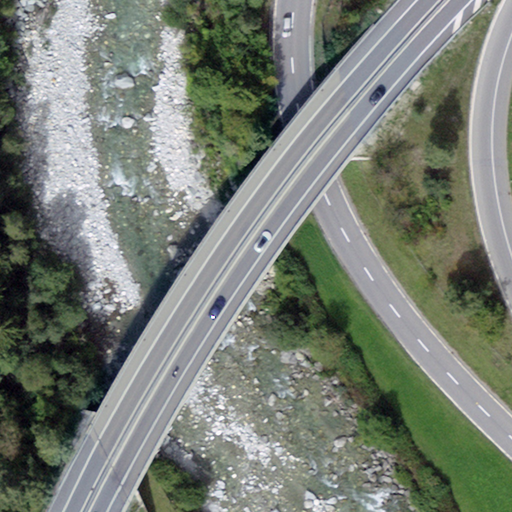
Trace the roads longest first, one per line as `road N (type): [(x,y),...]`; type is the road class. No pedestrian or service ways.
road 1 (trunk): [(98,511),(162,391),(243,265),(351,122),(461,0)]
road 2 (trunk): [(428,0),(276,175),(223,249),(108,437),(72,511)]
road 3 (primary): [(294,0),(294,81),(330,209),(393,311),(511,440)]
road 4 (trunk): [(511,277),(486,185),(482,129),(489,72),(511,7)]
